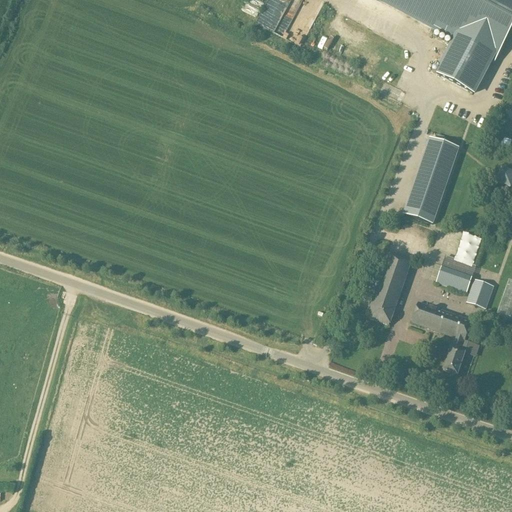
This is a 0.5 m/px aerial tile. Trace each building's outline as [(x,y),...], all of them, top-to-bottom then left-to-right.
[(248,18),(255,22),(264,5),(254,0),(248,0),(245,8),(251,12),(248,18)] [(267,0),(256,24),(271,31),(274,24),(269,22),(279,0),(267,0)] [(511,0),(379,0),(456,41),(441,67),(437,76),(472,95),(491,59),(495,62),(511,28),(511,0)] [(297,45),(312,10),(299,5),(290,27),(279,22),(273,35),(297,45)] [(367,70),(371,62),(399,75),(403,65),(398,63),(406,47),(395,42),(393,46),(376,37),(361,67),(367,70)] [(316,53),(321,44),(313,40),(308,49),(316,53)] [(458,150),(430,140),(404,216),(432,226),(458,150)] [(511,185),(511,174),(501,171),(497,185),(510,190),(511,185)] [(390,326),(412,263),(411,263),(412,261),(387,252),(384,261),(376,259),(359,306),(368,309),(365,319),(389,327),(389,325),(390,326)] [(435,284),(465,295),(476,265),(456,258),(451,272),(441,268),(435,284)] [(484,268),(479,281),(493,286),(498,273),(484,268)] [(486,311),(494,288),(474,281),(466,304),(486,311)] [(511,320),(511,282),(509,281),(497,314),(511,320)] [(455,339),(443,372),(457,376),(465,355),(461,353),(472,323),(418,304),(411,324),(455,339)]
